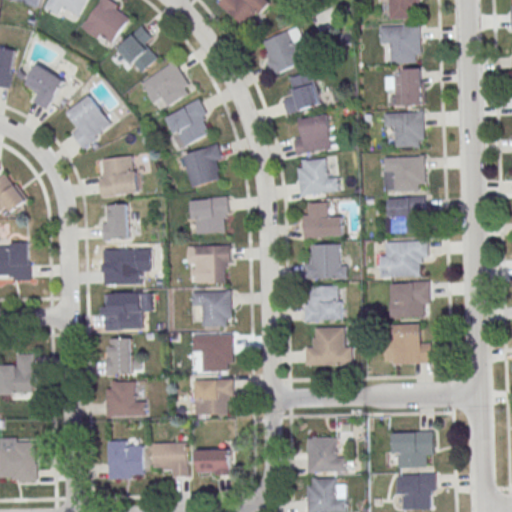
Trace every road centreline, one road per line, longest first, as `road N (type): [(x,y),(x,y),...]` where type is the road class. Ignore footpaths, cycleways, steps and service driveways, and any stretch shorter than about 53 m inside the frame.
road 1 (residential): [(258,511),(272,456),(261,174),(232,83),(168,0)]
road 2 (residential): [(481,511),(464,0)]
road 3 (residential): [(74,511),(66,202),(40,150),(0,125)]
road 4 (residential): [(477,394),(270,399)]
